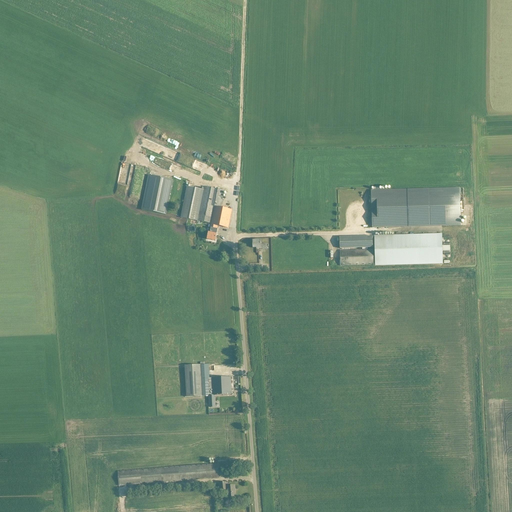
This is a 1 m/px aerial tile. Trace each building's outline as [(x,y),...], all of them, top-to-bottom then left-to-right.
[(137,155),(144,158),(146,154),(139,150),(137,155)] [(165,214),(172,180),(148,175),(142,210),(165,214)] [(187,186),(181,217),(188,219),(211,223),(211,225),(209,224),(208,227),(210,228),(211,228),(210,232),(208,232),(208,234),(207,239),(215,241),(217,234),(214,233),(215,229),(217,229),(218,226),(228,228),(228,227),(232,210),(227,209),(221,207),(224,190),(204,186),(203,189),(187,186)] [(391,189),(371,190),(372,228),(461,225),(460,210),(464,210),(463,201),(463,200),(460,200),(460,187),(391,189)] [(374,237),(372,237),(340,237),(340,248),(372,248),(372,250),(340,250),(341,266),(373,265),(375,265),(375,266),(443,264),(442,251),(450,251),(450,246),(442,246),(442,233),(374,235),(374,237)] [(256,249),(262,248),(266,248),(266,244),(261,244),(261,240),(252,240),(253,248),(256,248),(256,249)] [(186,397),(202,396),(209,396),(209,395),(210,395),(210,407),(216,407),(215,395),(222,395),(232,394),(232,395),(233,395),(232,394),(234,394),(233,377),(228,377),(211,378),(209,378),(208,364),(185,365),(186,397)] [(223,463),(118,472),(119,486),(219,478),(218,469),(223,468),(223,463)] [(226,482),(221,483),(219,483),(220,490),(227,490),(227,497),(236,497),(235,485),(227,486),(226,482)]
